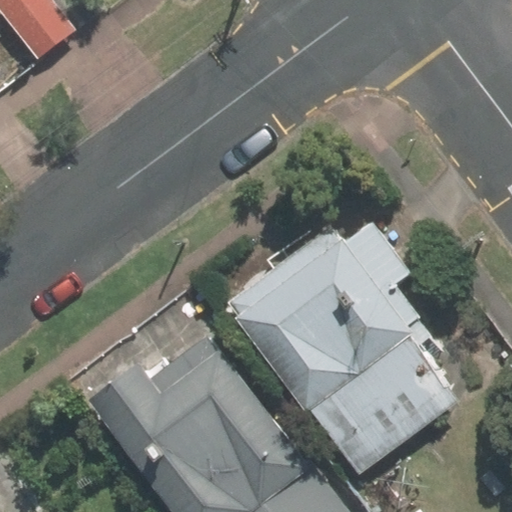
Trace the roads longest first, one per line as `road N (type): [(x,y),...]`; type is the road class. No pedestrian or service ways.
road 1 (tertiary): [(0,279),(375,0)]
road 2 (residential): [(418,0),(511,126)]
